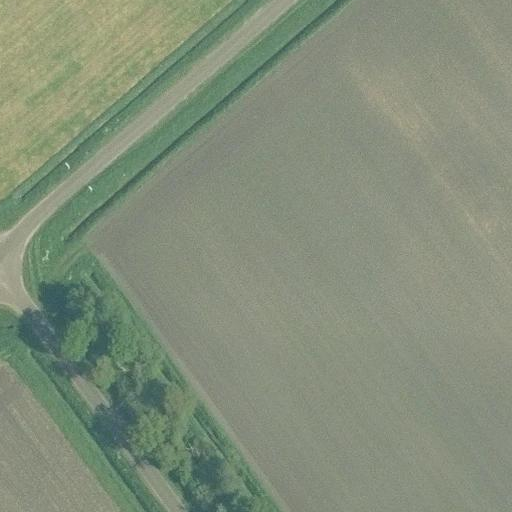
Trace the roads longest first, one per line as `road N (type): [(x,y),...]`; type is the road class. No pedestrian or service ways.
road 1 (unclassified): [(0,260),(288,0)]
road 2 (unclassified): [(177,511),(0,270)]
